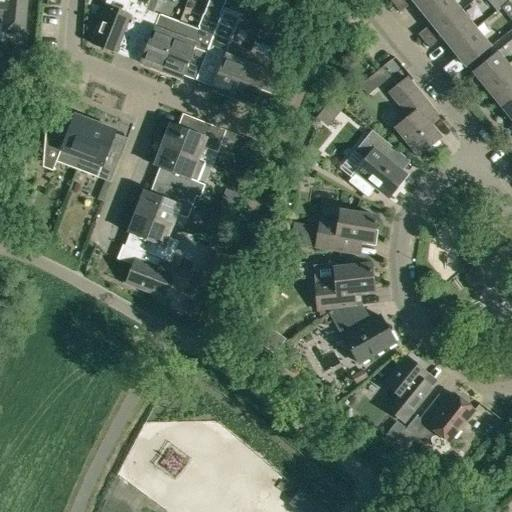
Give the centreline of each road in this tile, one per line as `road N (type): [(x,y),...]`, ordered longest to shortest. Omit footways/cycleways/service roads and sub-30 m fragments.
road 1 (unclassified): [(404,511),(206,353),(78,280),(0,248)]
road 2 (residential): [(469,159),(407,222),(406,296),(421,335),(485,387),(511,388)]
road 3 (residential): [(469,159),(469,130),(365,0)]
road 4 (residential): [(91,244),(139,123),(141,95)]
road 5 (residential): [(141,95),(67,56),(72,0)]
